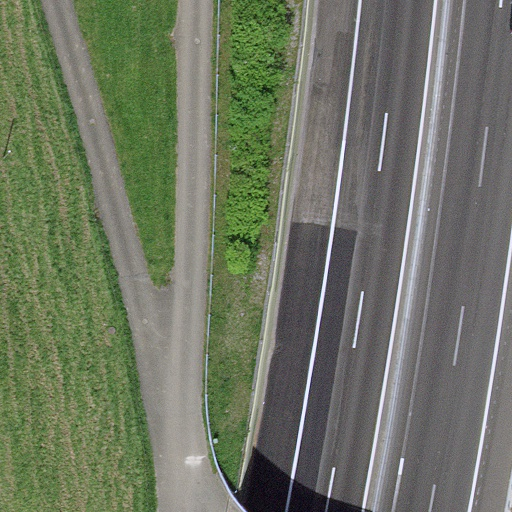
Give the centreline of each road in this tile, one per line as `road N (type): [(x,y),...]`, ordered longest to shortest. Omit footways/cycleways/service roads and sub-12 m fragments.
road 1 (motorway): [(401,0),(355,335),(321,511)]
road 2 (motorway): [(428,511),(465,279),(496,0)]
road 3 (unclassified): [(195,0),(180,511)]
